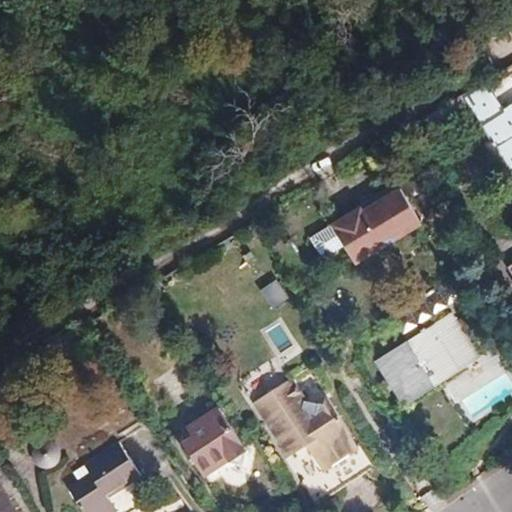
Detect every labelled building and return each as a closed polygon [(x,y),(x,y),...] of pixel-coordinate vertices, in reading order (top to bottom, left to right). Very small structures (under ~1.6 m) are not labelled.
[(511,64),(501,48),(481,60),(511,106),(511,64)] [(470,115),(451,126),(476,164),(501,147),(510,160),(511,158),(511,106),(481,60),(476,63),(511,117),(511,131),(497,141),(491,131),(499,125),(485,104),(476,110),(472,103),(466,107),(470,115)] [(436,87),(429,92),(448,123),(456,118),(436,87)] [(319,265),(385,225),(363,190),(326,213),(324,209),(296,227),(319,265)] [(511,257),(478,281),(490,299),(494,296),(511,321),(511,320),(511,257)] [(263,292),(277,311),(293,298),(279,280),(263,292)] [(361,331),(369,343),(411,315),(425,306),(416,294),(413,289),(357,325),(361,331)] [(411,315),(369,343),(346,358),(374,401),(440,358),(411,315)] [(346,358),(340,362),(369,404),(374,401),(346,358)] [(271,368),(254,379),(269,403),(282,404),(290,398),(271,368)] [(287,471),(321,448),(312,435),(314,434),(290,398),(282,404),(269,403),(254,379),(218,404),(254,457),(270,446),(275,446),(275,453),(287,471)] [(510,431),(511,429),(511,390),(492,403),(510,431)] [(165,423),(171,432),(148,448),(168,478),(192,463),(209,466),(212,452),(210,450),(184,410),(165,423)] [(52,469),(59,479),(36,492),(48,511),(80,511),(75,503),(108,482),(86,447),(52,469)]
